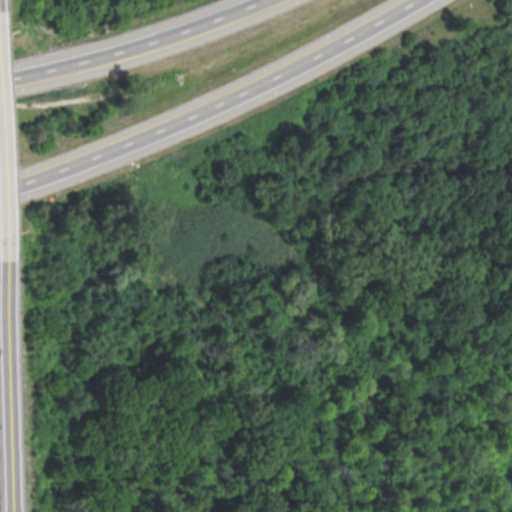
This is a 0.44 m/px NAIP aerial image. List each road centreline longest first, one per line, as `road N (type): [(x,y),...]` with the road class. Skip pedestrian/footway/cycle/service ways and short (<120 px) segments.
road 1 (motorway): [(0,191),(148,135),(342,43),(413,0)]
road 2 (motorway): [(261,0),(107,55),(0,80)]
road 3 (secondary): [(5,262),(17,511)]
road 4 (secondary): [(0,104),(5,262)]
